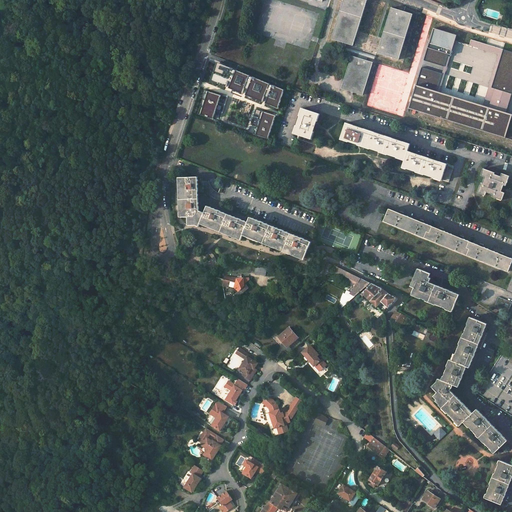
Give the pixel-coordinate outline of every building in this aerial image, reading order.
[(391,7),(377,53),(398,59),(413,14),(391,7)] [(457,36),(434,28),(424,59),(445,66),(448,55),(451,56),(457,36)] [(505,49),(471,39),(469,46),(498,54),(483,105),(489,107),(495,88),(494,88),(505,49)] [(416,85),(409,108),(506,137),(511,139),(511,113),(507,112),(511,94),(511,51),(505,49),(494,88),(495,88),(489,107),(483,105),(439,92),(437,91),(442,73),(422,67),(416,85)] [(439,92),(451,56),(448,55),(445,66),(442,73),(437,91),(439,92)] [(352,56),(341,88),(363,95),(373,62),(352,56)] [(211,82),(278,109),(284,91),(217,63),(211,82)] [(196,115),(210,121),(218,96),(204,91),(196,115)] [(311,139),(320,113),(305,108),(303,115),(301,114),(297,126),(298,126),(296,133),(311,139)] [(260,113),(254,135),(268,140),(276,117),(260,113)] [(410,144),(346,122),(340,139),(404,161),(401,168),(440,181),(440,180),(448,183),(453,169),(445,166),(446,165),(407,151),(410,144)] [(495,173),(484,169),(480,179),(485,181),(483,188),(480,187),(478,193),(486,195),(487,192),(494,194),(493,197),(502,200),(505,193),(501,192),(503,185),(506,186),(509,176),(502,174),(501,178),(494,175),(495,173)] [(218,174),(216,180),(222,183),(225,177),(218,174)] [(199,211),(198,177),(181,177),(182,185),(180,185),(181,192),(181,212),(183,212),(183,217),(188,217),(188,223),(200,222),(208,226),(238,238),(238,236),(242,238),(244,234),(250,236),(301,257),(302,255),(306,256),(311,242),(251,217),(248,223),(207,206),(204,213),(199,211)] [(511,257),(473,242),(389,209),(384,221),(508,271),(511,261),(511,257)] [(334,266),(334,267),(335,268),(334,270),(350,278),(349,279),(350,281),(356,284),(348,295),(347,294),(347,293),(345,292),(344,292),(342,291),(341,293),(344,294),(342,297),(342,303),(342,305),(341,305),(337,308),(338,310),(370,283),(350,273),(334,266)] [(431,272),(421,267),(415,277),(413,276),(410,283),(415,285),(412,290),(421,294),(420,296),(425,298),(426,296),(436,301),(435,303),(445,308),(446,306),(452,309),(459,294),(430,280),(432,276),(429,275),(431,272)] [(235,287),(238,290),(234,293),(237,297),(248,288),(244,284),(249,279),(249,277),(242,278),(242,275),(237,276),(237,278),(235,278),(235,277),(229,277),(225,276),(224,278),(221,278),(222,284),(229,286),(229,284),(235,287)] [(482,281),(477,278),(474,285),(478,287),(482,281)] [(371,284),(359,296),(361,297),(363,296),(376,308),(381,302),(389,294),(386,292),(381,289),(371,284)] [(381,302),(388,308),(397,298),(389,294),(381,302)] [(511,303),(499,297),(493,308),(507,314),(511,303)] [(391,318),(402,325),(402,324),(404,325),(409,316),(407,315),(405,313),(397,309),(391,318)] [(470,368),(488,324),(474,318),(471,325),(469,324),(465,334),(467,334),(463,345),(461,344),(457,354),(458,355),(456,362),(453,360),(450,367),(449,367),(444,376),(446,377),(444,381),(441,379),(440,383),(434,388),(438,392),(434,396),(438,400),(436,401),(440,405),(441,403),(449,411),(447,412),(455,420),(456,418),(461,424),(465,420),(470,425),(469,426),(477,434),(478,432),(486,440),(485,441),(492,449),(493,448),(496,451),(508,440),(477,409),(473,413),(450,390),(452,388),(453,384),(459,387),(467,366),(470,368)] [(433,331),(410,322),(407,328),(425,335),(424,337),(425,339),(423,343),(427,344),(428,343),(431,344),(432,346),(434,347),(436,343),(437,337),(432,335),(433,331)] [(297,339),(289,328),(278,337),(282,341),(283,341),(288,347),(297,339)] [(309,344),(301,351),(308,359),(309,358),(311,359),(309,361),(313,365),(314,364),(315,363),(320,369),(325,364),(320,358),(319,359),(316,356),(318,354),(309,344)] [(240,348),(236,353),(241,356),(246,359),(240,369),(245,372),(243,375),(250,380),(253,376),(257,370),(255,368),(255,367),(254,366),(256,364),(257,365),(258,363),(253,360),(254,358),(250,356),(250,355),(244,351),(240,348)] [(511,361),(501,355),(477,393),(511,415),(511,361)] [(246,388),(248,385),(238,379),(235,384),(229,381),(225,387),(231,391),(225,400),(234,405),(235,405),(238,402),(236,401),(241,393),(245,387),(246,388)] [(277,426),(279,433),(288,430),(286,422),(290,421),(289,418),(292,417),(296,410),(290,406),(287,411),(283,412),(280,412),(279,410),(279,409),(277,403),(273,400),(272,401),(268,396),(263,402),(270,407),(271,411),(270,412),(275,427),(277,426)] [(302,400),(295,396),(290,406),(296,410),(302,400)] [(227,406),(218,401),(210,413),(217,417),(212,425),(220,431),(229,417),(225,414),(224,415),(222,414),(227,406)] [(323,420),(317,417),(315,422),(325,426),(328,418),(325,416),(323,420)] [(447,433),(441,427),(435,433),(441,438),(447,433)] [(205,455),(213,460),(222,446),(221,445),(224,440),(207,429),(200,441),(205,444),(203,446),(209,449),(205,455)] [(374,438),(368,446),(383,458),(389,450),(374,438)] [(266,466),(254,459),(251,463),(247,460),(244,464),(244,465),(247,466),(243,473),(242,473),(251,479),(254,474),(256,471),(257,472),(262,474),(266,466)] [(511,477),(511,463),(502,459),(487,497),(502,503),(511,477)] [(204,471),(194,466),(191,471),(193,473),(189,479),(187,478),(184,484),(191,488),(194,483),(196,484),(198,481),(199,482),(202,477),(201,476),(204,471)] [(423,476),(425,474),(417,466),(415,469),(423,476)] [(378,485),(386,472),(378,467),(369,480),(371,481),(370,484),(374,487),(376,484),(378,485)] [(289,507),(298,493),(282,483),(263,511),(274,511),(278,508),(281,510),(285,504),(289,507)] [(336,494),(348,502),(354,493),(342,485),(336,494)] [(215,502),(226,511),(233,504),(228,499),(230,496),(223,490),(217,498),(218,499),(215,502)] [(440,498),(428,491),(423,499),(435,507),(440,498)] [(407,511),(413,503),(409,500),(403,509),(407,511)] [(329,511),(332,508),(324,502),(321,507),(328,511),(329,511)]
